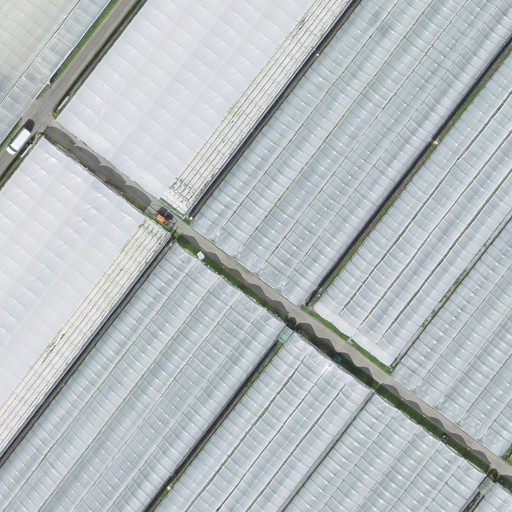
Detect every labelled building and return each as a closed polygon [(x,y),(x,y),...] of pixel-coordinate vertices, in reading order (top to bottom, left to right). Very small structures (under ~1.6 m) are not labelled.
[(0,0),(0,149),(108,0),(0,0)] [(149,0),(63,119),(195,214),(350,0),(149,0)] [(488,62),(511,29),(511,0),(388,0),(396,6),(380,27),(393,37),(387,46),(416,67),(434,43),(452,57),(463,43),(488,62)] [(394,372),(511,453),(511,56),(444,156),(434,149),(323,309),(401,363),(394,372)] [(195,221),(308,304),(378,209),(415,160),(408,155),(391,155),(391,143),(370,143),(371,107),(362,119),(354,119),(355,98),(362,88),(362,69),(343,95),(326,95),(316,88),(300,110),(278,110),(195,221)] [(0,465),(173,223),(40,129),(0,185),(0,465)]
